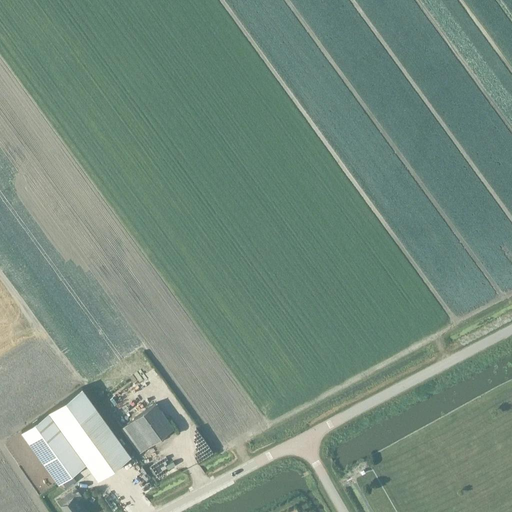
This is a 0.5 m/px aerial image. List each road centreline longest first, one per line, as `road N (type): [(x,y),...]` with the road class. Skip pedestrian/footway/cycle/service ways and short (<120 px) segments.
road 1 (unclassified): [(302,439),(511,331)]
road 2 (unclassified): [(167,511),(302,439)]
